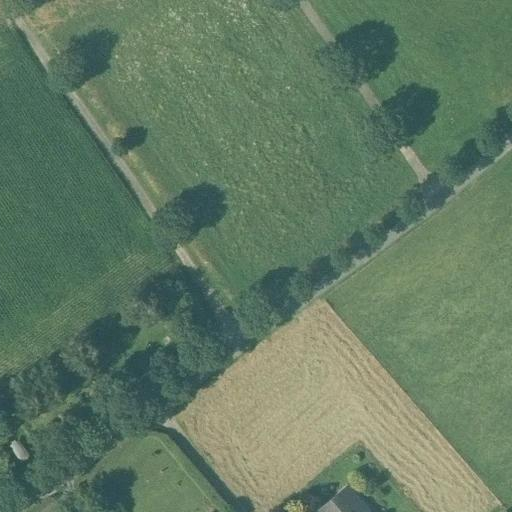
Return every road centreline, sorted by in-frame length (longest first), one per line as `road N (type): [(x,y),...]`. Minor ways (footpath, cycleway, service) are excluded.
road 1 (track): [(511,145),(16,511)]
road 2 (unknown): [(331,0),(465,181)]
road 3 (track): [(159,408),(242,511)]
